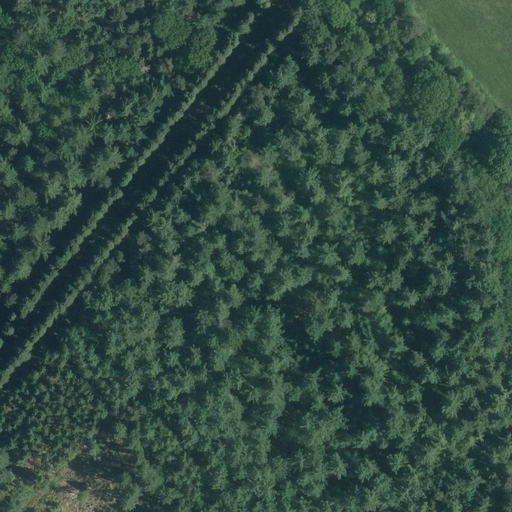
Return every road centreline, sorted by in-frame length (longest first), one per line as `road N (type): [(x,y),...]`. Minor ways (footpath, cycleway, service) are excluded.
road 1 (track): [(511,465),(496,260),(480,195),(310,0)]
road 2 (track): [(298,0),(208,93),(0,357)]
